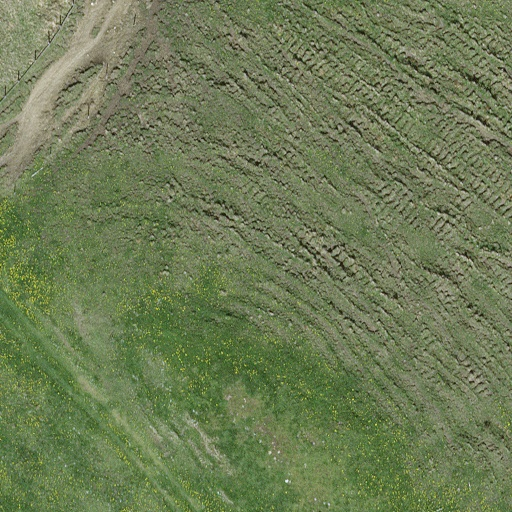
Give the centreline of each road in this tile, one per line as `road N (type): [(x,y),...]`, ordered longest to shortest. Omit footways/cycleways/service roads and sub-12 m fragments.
road 1 (track): [(200,511),(129,430),(10,317),(0,297)]
road 2 (track): [(0,176),(47,85),(116,14),(120,0)]
